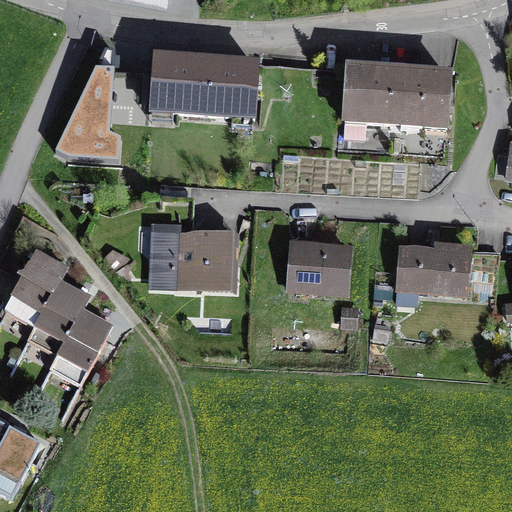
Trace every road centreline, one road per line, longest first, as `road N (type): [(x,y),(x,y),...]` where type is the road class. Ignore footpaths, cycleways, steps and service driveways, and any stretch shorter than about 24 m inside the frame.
road 1 (residential): [(480,12),(261,34),(86,19)]
road 2 (track): [(12,185),(55,222),(174,373),(193,440),(200,511)]
road 3 (residential): [(222,206),(459,213)]
road 4 (residential): [(0,218),(86,19)]
road 5 (residential): [(459,213),(499,110),(480,12)]
